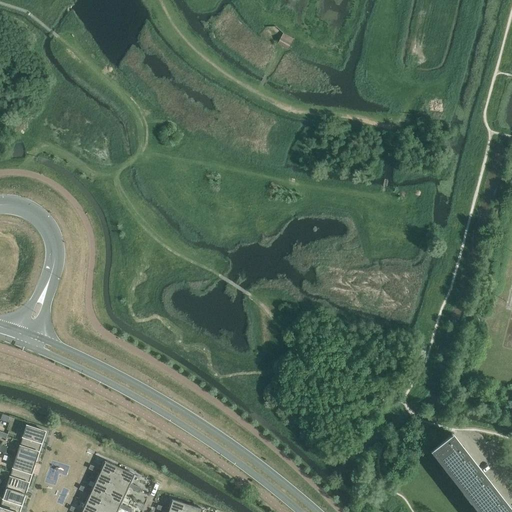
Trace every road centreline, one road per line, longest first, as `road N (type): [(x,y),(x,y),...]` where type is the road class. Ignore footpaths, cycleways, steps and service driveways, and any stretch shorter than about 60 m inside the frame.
road 1 (secondary): [(316,511),(182,411),(63,347),(30,341)]
road 2 (secondary): [(30,341),(176,420),(298,511)]
road 3 (tertiary): [(44,293),(55,260),(50,231),(28,209),(0,204)]
